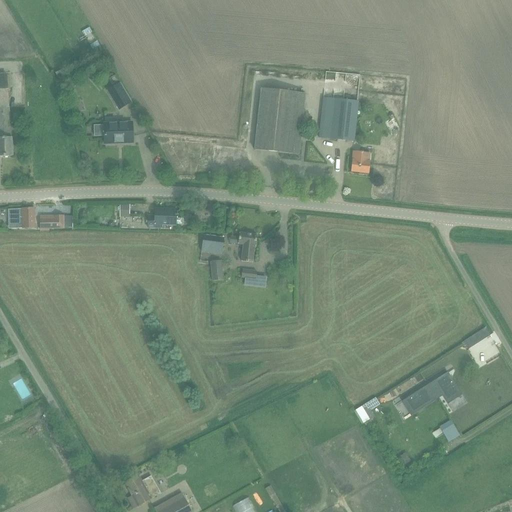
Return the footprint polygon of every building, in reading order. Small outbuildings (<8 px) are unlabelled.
[(86,31),(88,37),(95,34),(93,28),(86,31)] [(100,42),(94,44),(99,53),(104,50),(100,42)] [(7,75),(0,75),(0,157),(13,156),(12,138),(11,138),(7,75)] [(131,103),(120,84),(108,91),(119,110),(131,103)] [(305,94),(261,89),(254,150),(299,155),(305,94)] [(358,102),(323,98),(319,138),(354,142),(358,102)] [(132,122),(104,124),(104,126),(94,126),(95,136),(104,136),(105,144),(117,144),(117,143),(122,143),(122,144),(133,143),(132,122)] [(369,174),(370,162),(369,162),(370,153),(353,152),(352,160),(351,172),(369,174)] [(130,217),(130,206),(120,205),(120,217),(130,217)] [(22,209),(22,228),(35,228),(34,208),(22,209)] [(176,218),(176,210),(154,209),(154,217),(148,216),(147,228),(154,228),(155,225),(176,226),(176,225),(181,225),(182,223),(182,219),(181,218),(176,218)] [(41,220),(41,229),(63,228),(63,216),(55,216),(55,220),(41,220)] [(255,247),(257,236),(257,235),(239,233),(239,238),(230,237),(229,243),(238,244),(238,245),(244,245),(243,253),(242,253),(241,262),(252,264),(253,255),(252,255),(254,247),(255,247)] [(224,240),(204,237),(203,248),(223,251),(224,240)] [(213,281),(223,280),(221,261),(211,262),(213,281)] [(242,270),(241,279),(254,281),(256,272),(242,270)] [(491,328),(467,340),(480,367),(504,355),(491,328)] [(447,404),(462,395),(447,372),(401,402),(410,416),(442,396),(447,404)] [(16,384),(26,402),(35,397),(25,379),(16,384)] [(366,406),(359,409),(363,421),(371,418),(366,406)] [(142,482),(138,476),(124,483),(137,507),(160,494),(151,477),(142,482)] [(274,485),(269,488),(273,496),(278,493),(274,485)] [(258,511),(251,498),(237,505),(240,511),(258,511)] [(191,511),(184,499),(161,511),(191,511)]
